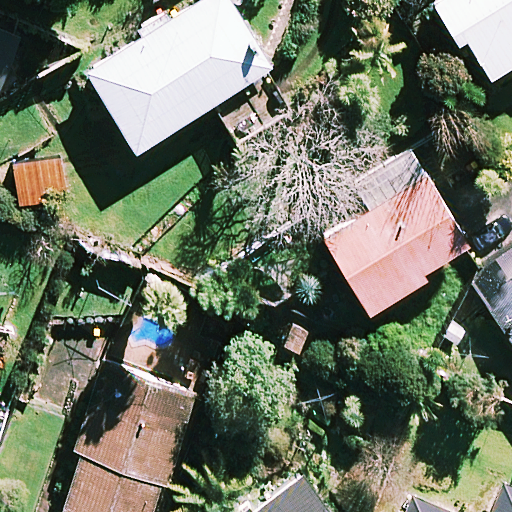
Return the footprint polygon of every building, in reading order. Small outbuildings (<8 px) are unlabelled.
[(258,55),(226,0),(176,0),(77,58),(122,135),(258,55)] [(511,0),(428,0),(445,29),(453,24),(478,65),(511,45),(511,0)] [(0,58),(11,30),(0,25),(0,58)] [(458,231),(404,146),(349,180),(358,194),(310,224),(356,296),(458,231)] [(511,244),(508,239),(478,260),(463,271),(511,340),(511,244)] [(307,281),(294,247),(247,265),(260,299),(307,281)] [(183,380),(95,353),(48,510),(54,511),(132,511),(148,464),(156,467),(183,380)] [(480,399),(422,378),(398,443),(456,465),(480,399)] [(333,511),(291,458),(221,511),(333,511)] [(418,511),(397,503),(393,511),(418,511)]
